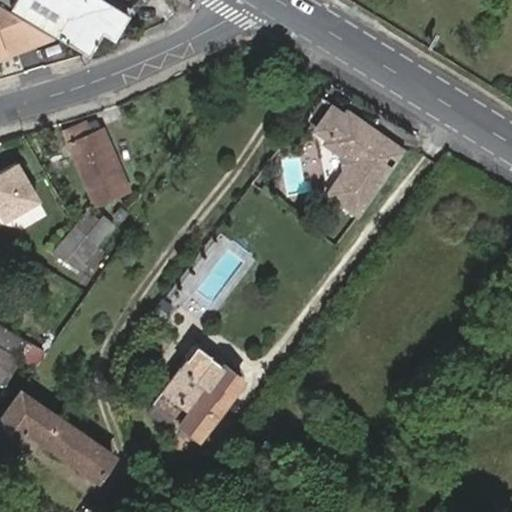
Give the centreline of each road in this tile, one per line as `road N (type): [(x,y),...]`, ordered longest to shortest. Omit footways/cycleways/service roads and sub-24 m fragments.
road 1 (residential): [(245,0),(211,30),(142,62),(0,110)]
road 2 (primary): [(511,139),(290,0)]
